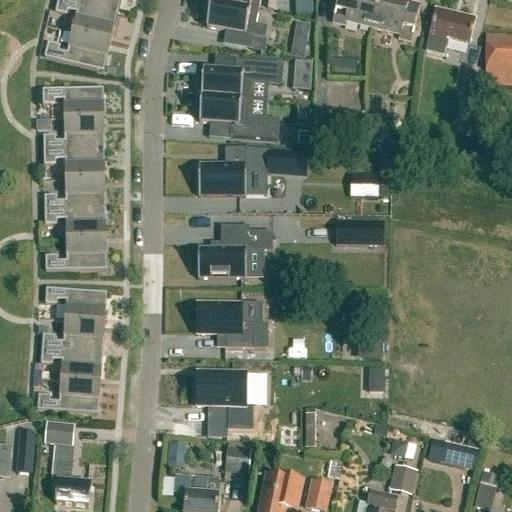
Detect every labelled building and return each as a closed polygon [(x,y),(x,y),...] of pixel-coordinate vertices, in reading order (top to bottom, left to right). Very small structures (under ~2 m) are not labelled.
[(118,15),(121,0),(59,0),(59,1),(118,15)] [(212,0),(211,6),(258,14),(261,0),(212,0)] [(373,31),(381,0),(338,0),(332,24),(346,28),(347,24),(373,31)] [(411,45),(421,8),(396,2),(396,0),(381,0),(373,31),(401,38),(399,42),(411,45)] [(111,45),(118,15),(59,1),(56,15),(57,16),(57,15),(67,18),(68,13),(77,15),(72,36),(111,45)] [(211,6),(206,31),(253,40),(265,42),(267,30),(256,28),(258,14),(211,6)] [(436,13),(426,55),(443,59),(447,43),(469,49),(476,23),(436,13)] [(103,75),(111,45),(72,36),(68,56),(58,54),(59,49),(50,46),(48,46),(45,61),(103,75)] [(511,86),(511,36),(486,36),(486,86),(511,86)] [(292,58),(305,60),(308,41),(295,39),(292,58)] [(265,42),(253,40),(251,54),(264,56),(266,42),(265,42)] [(199,78),(198,96),(201,96),(201,100),(249,104),(250,87),(282,89),(283,68),(235,65),(234,77),(218,75),(203,74),(203,78),(199,78)] [(312,67),(296,66),(296,79),(311,80),(312,67)] [(480,72),(466,69),(462,88),(475,92),(480,72)] [(104,123),(103,91),(43,93),(43,108),(44,108),(55,108),(54,103),(64,102),(64,123),(104,123)] [(201,100),(199,126),(216,127),(231,128),(230,141),(278,144),(279,123),(248,121),(249,104),(201,100)] [(461,135),(473,135),(474,106),(462,106),(461,135)] [(330,140),(363,141),(364,116),(331,115),(330,140)] [(104,152),(104,123),(64,123),(65,144),(55,144),(55,139),(45,140),(45,139),(44,139),(44,154),(104,152)] [(298,135),(297,147),(310,148),(311,136),(298,135)] [(378,150),(380,139),(366,136),(364,146),(364,154),(378,155),(378,150)] [(388,144),(388,154),(405,155),(405,145),(388,144)] [(105,182),(104,152),(44,154),(44,168),(45,168),(56,168),(56,162),(65,162),(66,183),(105,182)] [(199,168),(199,200),(246,200),(246,152),(233,152),(233,168),(199,168)] [(267,153),(266,175),(283,176),(284,155),(267,153)] [(105,213),(105,182),(66,183),(66,204),(56,204),(56,199),(46,199),(45,199),(45,214),(105,213)] [(106,243),(105,213),(45,214),(45,228),(47,228),(57,228),(57,223),(66,222),(67,243),(106,243)] [(336,225),(336,249),(384,250),(384,226),(336,225)] [(198,252),(198,283),(246,283),(247,255),(273,255),(273,236),(249,236),(249,230),(221,230),(221,252),(198,252)] [(107,273),(106,243),(67,243),(67,264),(57,265),(57,259),(47,260),(47,259),(46,259),(46,274),(107,273)] [(104,327),(107,296),(47,292),(46,307),(47,307),(57,307),(58,302),(69,303),(68,324),(104,327)] [(197,307),(197,338),(204,338),(224,338),(224,352),(253,353),(253,327),(242,327),(242,308),(197,307)] [(102,357),(104,327),(68,324),(66,345),(55,344),(55,339),(45,338),(44,338),(42,352),(102,357)] [(381,363),(381,343),(364,342),(364,362),(381,363)] [(100,387),(102,357),(42,352),(41,367),(43,367),(53,367),(53,362),(65,363),(64,384),(100,387)] [(246,411),(247,378),(197,377),(196,410),(246,411)] [(98,418),(100,387),(64,384),(62,405),(50,404),(51,399),(40,398),(39,398),(38,413),(98,418)] [(315,451),(315,417),(305,417),(305,451),(315,451)] [(229,419),(228,442),(244,442),(244,419),(230,419),(229,419)] [(46,448),(73,450),(75,429),(47,427),(46,448)] [(386,440),(388,432),(375,429),(373,438),(386,440)] [(31,448),(32,437),(24,436),(23,447),(31,448)] [(409,448),(394,444),(391,459),(406,463),(409,448)] [(184,470),(186,447),(170,446),(168,469),(184,470)] [(0,481),(8,482),(11,450),(0,449),(0,481)] [(58,484),(57,484),(55,507),(88,509),(90,487),(69,485),(72,450),(54,449),(52,480),(59,481),(58,484)] [(452,469),(464,472),(469,451),(456,449),(452,469)] [(18,450),(16,477),(30,478),(33,452),(18,450)] [(225,476),(250,478),(252,454),(228,451),(225,476)] [(271,459),(269,454),(263,452),(258,455),(256,460),(259,465),(265,467),(270,464),(271,459)] [(418,475),(396,470),(390,494),(412,499),(418,475)] [(499,480),(483,475),(479,488),(496,492),(499,480)] [(279,480),(279,482),(266,479),(263,492),(262,492),(257,511),(298,511),(304,486),(279,480)] [(217,511),(219,498),(217,498),(219,482),(208,481),(207,498),(185,495),(183,511),(217,511)] [(310,511),(326,511),(332,487),(312,483),(306,511),(310,511)] [(395,511),(398,502),(371,496),(366,511),(395,511)]
